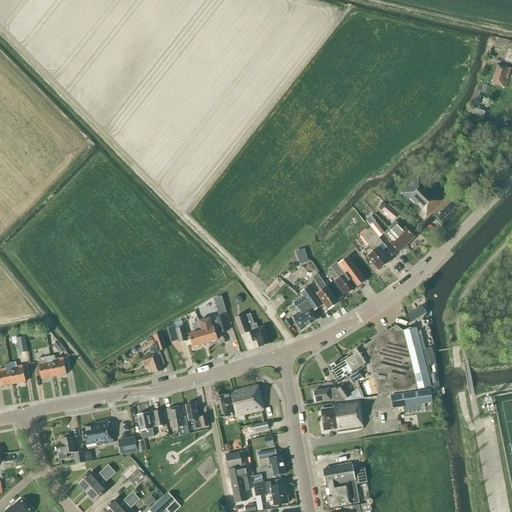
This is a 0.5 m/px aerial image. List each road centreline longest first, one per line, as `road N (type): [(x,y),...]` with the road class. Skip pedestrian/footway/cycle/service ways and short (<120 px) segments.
road 1 (track): [(295,350),(248,282),(0,29)]
road 2 (tertiary): [(281,355),(337,331),(412,281),(511,181)]
road 3 (tertiary): [(24,414),(281,355)]
road 4 (tertiary): [(310,511),(281,355)]
